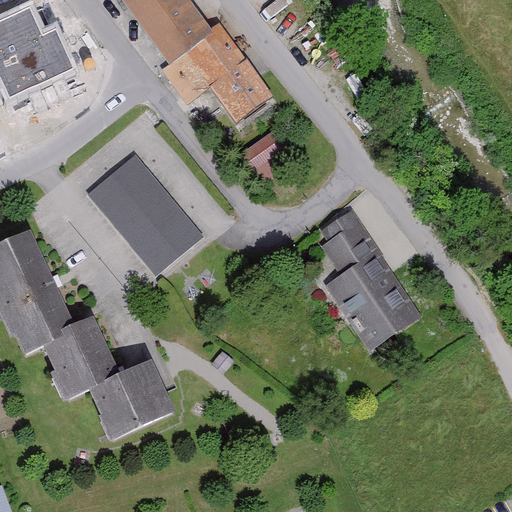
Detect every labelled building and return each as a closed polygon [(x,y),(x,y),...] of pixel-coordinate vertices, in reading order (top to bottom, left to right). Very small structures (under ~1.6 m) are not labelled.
[(216,32),(192,0),(124,0),(173,67),(163,74),(189,109),(213,92),(240,130),(278,102),(223,27),(216,32)] [(39,40),(22,3),(0,13),(0,68),(3,67),(18,100),(74,75),(55,33),(39,40)] [(88,196),(159,279),(207,238),(137,155),(88,196)] [(422,323),(354,214),(321,235),(327,245),(322,248),(342,279),(328,288),(370,356),(422,323)] [(80,330),(43,234),(0,250),(0,300),(22,359),(48,349),(69,404),(92,395),(111,444),(182,417),(162,365),(126,379),(104,321),(80,330)] [(11,511),(3,490),(0,491),(0,511),(11,511)]
